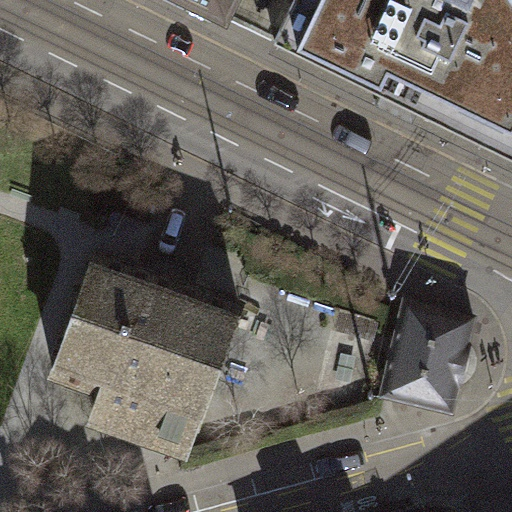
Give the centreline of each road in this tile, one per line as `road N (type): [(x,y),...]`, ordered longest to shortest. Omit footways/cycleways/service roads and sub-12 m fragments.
road 1 (tertiary): [(511,248),(3,0)]
road 2 (tertiary): [(511,437),(254,511)]
